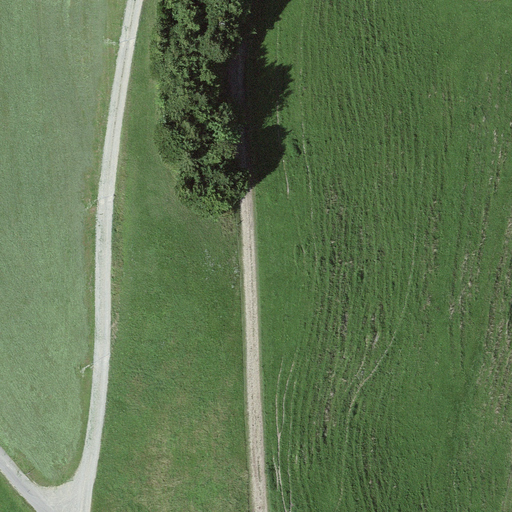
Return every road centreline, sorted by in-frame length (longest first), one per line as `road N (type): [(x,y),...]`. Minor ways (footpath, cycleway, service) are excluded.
road 1 (unclassified): [(80,511),(140,0)]
road 2 (track): [(259,511),(242,139),(245,0)]
